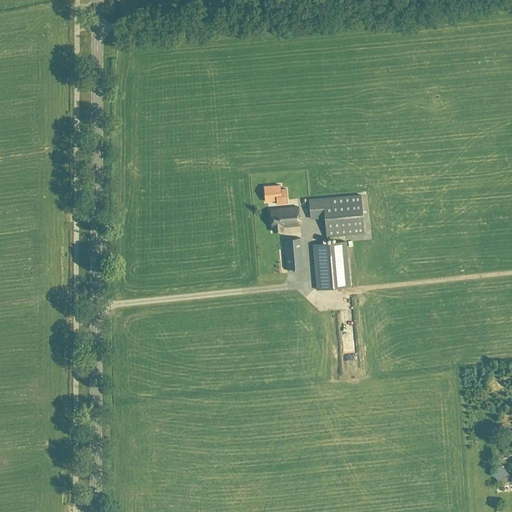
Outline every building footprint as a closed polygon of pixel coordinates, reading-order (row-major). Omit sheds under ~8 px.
[(286,189),(280,190),(280,186),(264,187),(266,202),(277,201),(277,204),(287,204),(286,189)] [(361,196),(309,200),(311,219),(325,218),(327,237),(364,234),(361,196)] [(273,228),(274,233),(284,232),(283,227),(300,225),(298,208),(270,210),(271,228),(273,228)] [(300,239),(284,240),(287,270),(303,269),(300,239)] [(346,242),(313,245),(317,290),(350,287),(346,242)] [(341,346),(342,357),(352,357),(352,346),(341,346)]
